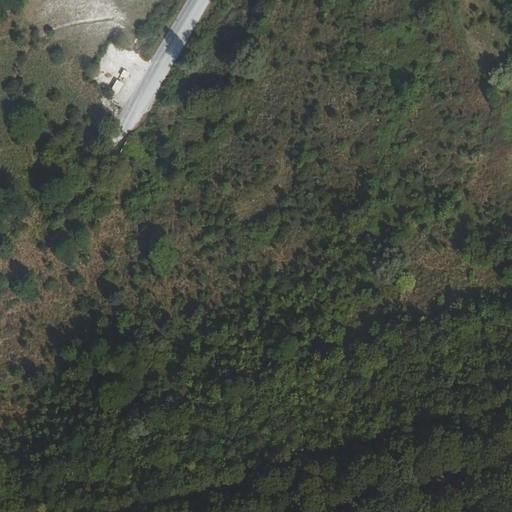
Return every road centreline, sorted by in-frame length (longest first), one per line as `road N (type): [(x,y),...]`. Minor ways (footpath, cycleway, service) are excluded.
road 1 (track): [(141,511),(511,405)]
road 2 (tertiary): [(312,511),(511,450)]
